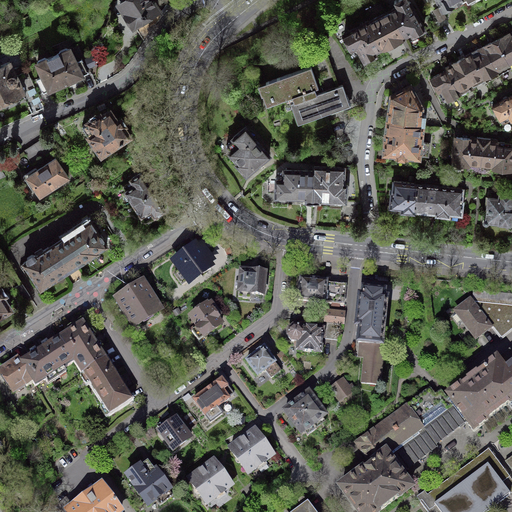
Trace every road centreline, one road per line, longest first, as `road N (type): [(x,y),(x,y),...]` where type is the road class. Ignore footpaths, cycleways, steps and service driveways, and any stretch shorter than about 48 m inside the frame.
road 1 (residential): [(372,251),(360,163),(372,87),(511,7)]
road 2 (residential): [(305,470),(265,416),(339,356),(356,249)]
road 3 (residential): [(0,139),(119,84),(171,21),(204,0)]
road 4 (residential): [(284,241),(275,312),(156,402)]
road 5 (secondary): [(235,18),(196,61),(184,108),(191,154),(219,201)]
road 6 (residential): [(83,290),(219,201)]
road 7 (secondary): [(372,251),(511,265)]
road 8 (residential): [(83,290),(156,402)]
